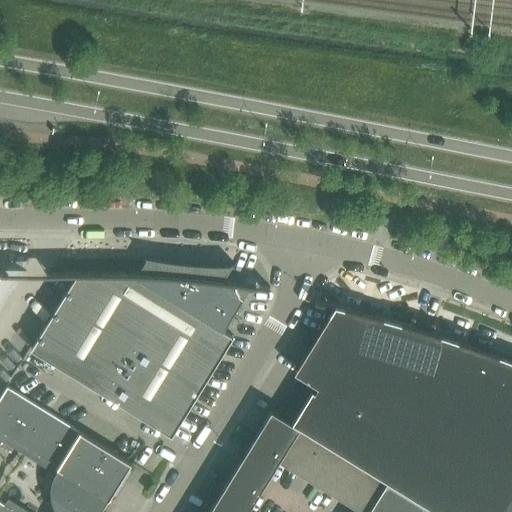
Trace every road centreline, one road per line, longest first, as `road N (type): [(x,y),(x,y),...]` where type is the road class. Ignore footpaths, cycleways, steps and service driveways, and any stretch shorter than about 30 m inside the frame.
road 1 (secondary): [(0,97),(511,194)]
road 2 (secondary): [(511,155),(0,61)]
road 3 (unclassified): [(325,246),(231,228),(0,218)]
road 4 (unclassified): [(161,511),(325,246)]
road 5 (unclassified): [(511,302),(325,246)]
